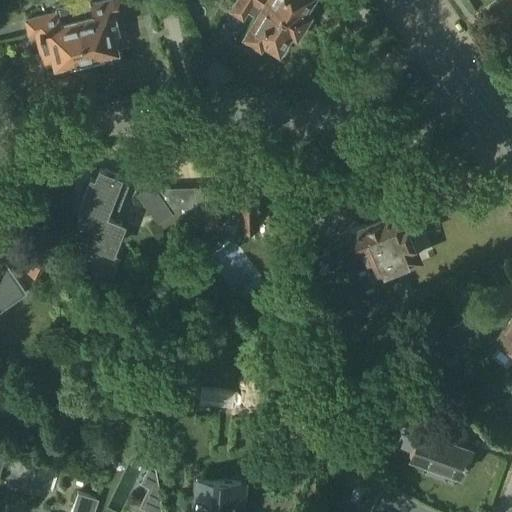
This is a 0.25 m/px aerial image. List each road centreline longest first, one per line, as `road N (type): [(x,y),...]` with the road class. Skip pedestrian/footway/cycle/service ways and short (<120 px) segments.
road 1 (residential): [(12,151),(111,120),(220,109),(438,131),(487,116)]
road 2 (secondary): [(487,116),(407,0)]
